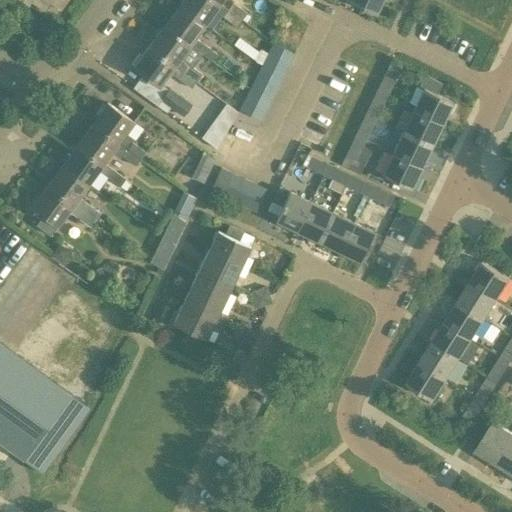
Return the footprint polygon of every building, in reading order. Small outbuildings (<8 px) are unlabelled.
[(216,0),(182,0),(179,4),(205,24),(215,11),(235,26),(246,13),(233,2),(227,9),(220,3),(216,0)] [(382,0),(346,0),(347,0),(376,14),(382,0)] [(179,4),(164,26),(190,45),(211,61),(217,54),(195,38),(205,24),(179,4)] [(190,45),(164,26),(149,46),(196,80),(201,74),(180,59),(182,56),(188,60),(195,51),(189,46),(190,45)] [(272,43),(261,65),(262,66),(284,76),(294,55),(272,43)] [(196,80),(149,46),(134,66),(160,86),(170,73),(191,88),(196,80)] [(391,59),(387,70),(380,85),(390,89),(397,75),(402,64),(391,59)] [(261,65),(253,80),(252,79),(242,80),(241,82),(250,87),(249,88),(251,89),(272,99),(284,76),(262,66),(261,65)] [(390,89),(380,85),(368,109),(378,114),(390,89)] [(191,104),(169,87),(160,99),(182,116),(191,104)] [(251,89),(249,88),(239,109),(261,122),(272,99),(251,89)] [(424,88),(414,110),(442,123),(453,102),(424,88)] [(133,138),(126,133),(134,122),(108,102),(93,123),(140,158),(145,151),(131,141),(133,138)] [(368,109),(357,133),(367,137),(378,114),(368,109)] [(414,110),(403,131),(432,145),(442,123),(414,110)] [(93,123),(78,143),(104,163),(112,152),(119,158),(122,155),(135,165),(140,158),(93,123)] [(432,145),(403,131),(393,153),(421,167),(432,145)] [(367,137),(357,133),(345,157),(355,162),(367,137)] [(104,163),(78,143),(62,164),(89,183),(98,170),(125,190),(131,183),(104,163)] [(202,153),(191,177),(203,183),(215,159),(202,153)] [(421,167),(393,153),(382,175),(411,189),(421,167)] [(323,176),(329,165),(307,155),(301,166),(323,176)] [(62,164),(47,185),(95,220),(100,213),(79,197),(89,183),(62,164)] [(329,165),(323,176),(344,186),(350,175),(329,165)] [(221,196),(232,173),(220,168),(210,190),(221,196)] [(232,173),(221,196),(233,201),(243,179),(232,173)] [(371,185),(350,175),(344,186),(366,197),(371,185)] [(243,179),(233,201),(244,206),(254,184),(243,179)] [(254,184),(244,206),(255,212),(266,189),(254,184)] [(95,220),(47,185),(32,205),(43,214),(36,225),(50,235),(58,224),(58,225),(68,211),(90,227),(95,220)] [(371,185),(366,197),(388,207),(394,196),(371,185)] [(182,190),(149,261),(163,267),(196,196),(182,190)] [(297,231),(311,203),(289,192),(276,221),(297,231)] [(333,213),(311,203),(297,231),(319,242),(333,213)] [(333,213),(319,242),(341,252),(354,223),(333,213)] [(376,234),(354,223),(341,252),(363,262),(376,234)] [(217,230),(208,249),(248,268),(253,259),(246,256),(250,246),(249,245),(253,237),(229,225),(224,234),(217,230)] [(208,249),(199,268),(232,284),(237,274),(244,277),(248,268),(208,249)] [(483,261),(470,281),(497,299),(510,278),(483,261)] [(232,284),(199,268),(190,286),(230,306),(235,296),(228,293),(232,284)] [(497,299),(470,281),(457,302),(484,319),(497,299)] [(190,286),(181,305),(214,321),(219,311),(226,314),(230,306),(190,286)] [(266,286),(250,291),(252,299),(269,294),(266,286)] [(269,294),(252,299),(255,308),(272,302),(269,294)] [(484,319),(457,302),(444,322),(471,339),(484,319)] [(214,321),(181,305),(172,324),(205,340),(206,339),(214,342),(218,333),(210,330),(214,321)] [(444,322),(431,342),(458,359),(471,339),(444,322)] [(249,323),(232,328),(235,336),(252,331),(249,323)] [(252,331),(235,336),(237,344),(254,339),(252,331)] [(511,336),(511,337),(499,357),(510,363),(511,359),(511,336)] [(458,359),(431,342),(419,363),(446,380),(458,359)] [(71,396),(0,343),(0,442),(42,473),(58,451),(56,450),(87,408),(71,396)] [(148,350),(143,361),(151,365),(156,354),(148,350)] [(499,357),(487,377),(497,384),(510,363),(499,357)] [(172,361),(163,379),(200,397),(209,379),(172,361)] [(446,380),(419,363),(406,383),(433,400),(446,380)] [(137,374),(131,385),(140,389),(145,378),(137,374)] [(487,377),(474,397),(484,404),(497,384),(487,377)] [(163,379),(155,396),(192,414),(200,397),(163,379)] [(135,400),(140,389),(131,385),(126,396),(135,400)] [(155,396),(147,414),(183,431),(192,414),(155,396)] [(484,404),(474,397),(462,417),(472,423),(484,404)] [(120,409),(115,420),(123,424),(129,413),(120,409)] [(147,414),(138,431),(175,449),(183,431),(147,414)] [(469,437),(470,437),(479,443),(490,425),(481,419),(470,436),(469,437)] [(118,435),(123,424),(115,420),(110,431),(118,435)] [(496,464),(511,438),(511,432),(493,421),(490,425),(479,443),(474,450),(496,464)] [(138,431),(130,448),(166,466),(175,449),(138,431)] [(511,438),(496,464),(511,474),(511,438)] [(104,443),(98,454),(107,458),(112,448),(104,443)] [(130,448),(121,465),(158,483),(166,466),(130,448)] [(102,469),(107,458),(98,454),(93,465),(102,469)] [(116,485),(152,501),(160,484),(124,468),(116,485)] [(341,479),(335,489),(341,493),(347,483),(341,479)] [(341,493),(348,497),(354,487),(347,483),(341,493)] [(348,497),(354,501),(360,491),(354,487),(348,497)] [(334,489),(324,506),(333,511),(352,511),(358,503),(354,501),(348,497),(341,493),(335,489),(334,489)] [(354,501),(358,503),(361,505),(367,496),(360,491),(354,501)] [(361,505),(367,509),(373,500),(367,496),(361,505)] [(367,509),(371,511),(374,511),(380,504),(373,500),(367,509)] [(352,511),(371,511),(367,509),(361,505),(358,503),(352,511)]
